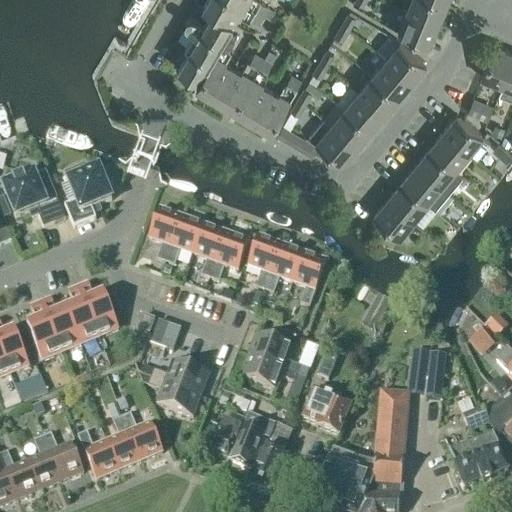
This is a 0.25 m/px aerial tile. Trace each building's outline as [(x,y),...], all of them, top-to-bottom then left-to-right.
[(206,0),(203,6),(212,11),(233,23),(238,14),(249,21),(250,19),(255,10),(238,0),(206,0)] [(238,0),(255,10),(261,1),(261,0),(238,0)] [(439,24),(447,4),(436,0),(411,0),(407,11),(439,24)] [(261,1),(255,10),(264,15),(269,6),(261,1)] [(269,6),(264,15),(270,18),(275,10),(269,6)] [(255,10),(250,19),(259,24),(264,15),(255,10)] [(192,45),(179,68),(195,77),(199,80),(221,44),(226,36),(233,23),(212,11),(199,34),(194,41),(192,45)] [(430,45),(439,24),(407,11),(398,32),(430,45)] [(342,24),(349,29),(356,18),(348,14),(342,24)] [(343,39),(349,29),(342,24),(336,35),(343,39)] [(386,58),(412,80),(427,63),(400,41),(398,43),(389,35),(376,50),(386,58)] [(226,36),(221,44),(230,50),(235,41),(226,36)] [(199,80),(197,84),(199,86),(202,88),(216,96),(234,66),(226,62),(232,51),(230,50),(221,44),(199,80)] [(503,85),(511,62),(511,51),(495,45),(482,77),(503,85)] [(267,51),(263,58),(270,62),(274,55),(267,51)] [(320,62),(328,66),(334,55),(327,51),(320,62)] [(255,53),(250,61),(258,66),(263,58),(255,53)] [(263,58),(258,66),(267,72),(272,63),(270,62),(263,58)] [(399,97),(412,80),(386,58),(372,75),(399,97)] [(234,66),(216,96),(230,104),(235,107),(258,66),(250,61),(248,60),(241,71),(234,66)] [(321,76),(328,66),(320,62),(314,72),(321,76)] [(511,100),(511,62),(503,85),(499,95),(511,100)] [(258,66),(235,107),(236,107),(239,109),(253,118),(271,88),(263,84),(269,73),(267,72),(258,66)] [(291,75),(286,83),(297,89),(301,81),(291,75)] [(385,113),(399,97),(372,75),(358,91),(385,113)] [(271,88),(253,118),(268,126),(271,128),(273,129),(297,89),(286,83),(285,82),(279,93),(271,88)] [(310,82),(305,89),(312,93),(318,98),(323,91),(310,82)] [(298,99),(305,104),(312,93),(305,89),(304,89),(298,99)] [(371,130),(385,113),(358,91),(344,108),(371,130)] [(299,114),(305,104),(298,99),(292,110),(299,114)] [(472,102),(468,111),(487,119),(491,110),(472,102)] [(357,147),(371,130),(344,108),(331,125),(357,147)] [(443,131),(470,153),(484,136),(457,114),(443,131)] [(357,147),(331,125),(324,119),(309,136),(343,164),(357,147)] [(502,136),(505,128),(496,124),(493,132),(502,136)] [(277,135),(286,140),(292,131),(283,126),(277,135)] [(286,140),(295,145),(300,136),(292,131),(286,140)] [(456,170),(470,153),(443,131),(429,148),(456,170)] [(295,145),(304,150),(309,141),(300,136),(295,145)] [(506,136),(502,144),(508,147),(511,139),(506,136)] [(318,146),(309,141),(304,150),(313,156),(318,146)] [(511,153),(511,152),(499,142),(495,148),(508,159),(511,153)] [(463,176),(456,170),(429,148),(415,165),(442,187),(450,193),(463,176)] [(436,209),(450,193),(442,187),(415,165),(401,181),(428,203),(436,209)] [(87,175),(84,168),(64,176),(75,204),(64,208),(73,231),(95,222),(91,211),(111,202),(98,171),(87,175)] [(65,221),(46,175),(34,179),(33,176),(2,189),(15,220),(35,212),(43,230),(65,221)] [(437,210),(436,209),(428,203),(401,181),(388,198),(414,220),(423,227),(437,210)] [(414,220),(388,198),(373,215),(376,218),(384,224),(400,237),(414,220)] [(2,200),(0,201),(0,215),(2,221),(10,218),(2,200)] [(156,262),(165,265),(182,220),(159,211),(148,241),(162,246),(156,262)] [(0,247),(11,243),(2,221),(0,215),(0,247)] [(371,224),(379,231),(384,224),(376,218),(371,224)] [(182,220),(165,265),(174,269),(180,253),(193,258),(204,228),(182,220)] [(226,236),(204,228),(193,258),(206,262),(200,278),(209,281),(226,236)] [(209,281),(218,284),(224,269),(238,274),(249,244),(226,236),(209,281)] [(255,290),(264,293),(281,247),(258,239),(247,269),(261,274),(255,290)] [(303,256),(281,247),(264,293),(273,296),(279,280),(292,285),(303,256)] [(300,306),(309,309),(326,264),(303,256),(292,285),(306,290),(300,306)] [(88,285),(79,289),(82,294),(90,291),(88,285)] [(76,290),(67,294),(70,299),(78,296),(76,290)] [(90,291),(82,294),(84,300),(92,297),(90,291)] [(254,293),(251,304),(258,306),(262,296),(254,293)] [(78,296),(70,299),(72,304),(72,305),(80,302),(78,296)] [(94,300),(84,304),(99,341),(118,333),(103,296),(94,300)] [(378,298),(363,326),(375,332),(390,304),(378,298)] [(50,301),(42,305),(44,310),(52,307),(50,301)] [(74,309),(65,312),(80,348),(99,341),(84,304),(74,309)] [(38,306),(30,310),(32,315),(40,312),(38,306)] [(52,307),(44,310),(46,316),(54,312),(52,307)] [(40,312),(32,315),(34,321),(43,317),(40,312)] [(56,316),(46,320),(61,356),(80,348),(65,312),(56,316)] [(149,336),(154,322),(143,318),(138,332),(149,336)] [(495,319),(485,328),(497,340),(506,331),(495,319)] [(36,324),(26,328),(41,364),(61,356),(46,320),(36,324)] [(161,350),(169,327),(158,323),(150,346),(161,350)] [(169,327),(161,350),(173,354),(181,332),(169,327)] [(497,345),(484,330),(474,338),(468,344),(481,359),(497,345)] [(4,337),(0,339),(0,355),(9,378),(29,369),(14,333),(4,337)] [(248,358),(307,380),(310,372),(287,363),(292,350),(256,337),(248,358)] [(425,390),(430,355),(411,353),(407,388),(425,390)] [(511,357),(507,353),(496,363),(511,379),(511,357)] [(0,381),(9,378),(0,355),(0,381)] [(430,355),(425,390),(424,399),(440,401),(443,376),(442,376),(444,356),(430,355)] [(304,388),(307,380),(248,358),(240,380),(276,393),(281,380),(304,388)] [(316,380),(328,384),(335,365),(323,360),(316,380)] [(151,380),(201,399),(209,377),(172,364),(167,377),(154,372),(151,380)] [(201,399),(151,380),(138,376),(143,387),(161,394),(156,407),(193,420),(201,399)] [(40,378),(29,383),(35,398),(46,393),(40,378)] [(338,439),(350,407),(312,393),(300,423),(316,429),(316,430),(338,439)] [(225,409),(230,398),(223,394),(218,405),(225,409)] [(374,477),(373,480),(360,511),(398,511),(408,397),(380,395),(373,477),(374,477)] [(511,402),(507,398),(501,404),(500,403),(485,418),(489,426),(498,438),(503,433),(511,442),(511,402)] [(123,400),(115,403),(119,414),(128,411),(123,400)] [(235,400),(231,408),(246,414),(249,406),(235,400)] [(115,406),(106,410),(111,420),(119,416),(115,406)] [(39,407),(32,410),(35,418),(43,415),(39,407)] [(489,426),(485,418),(482,410),(462,418),(469,435),(489,426)] [(130,416),(121,420),(140,465),(162,455),(150,426),(136,431),(130,416)] [(251,471),(264,437),(270,439),(276,427),(247,416),(243,426),(229,462),(251,471)] [(106,445),(118,474),(140,465),(121,420),(112,423),(119,439),(106,445)] [(228,462),(240,431),(224,423),(210,454),(228,462)] [(276,427),(270,439),(288,446),(292,434),(287,432),(276,427)] [(498,438),(494,441),(500,456),(511,447),(511,442),(503,433),(498,438)] [(118,474),(106,445),(93,450),(86,434),(77,438),(95,483),(118,474)] [(42,440),(60,485),(83,475),(71,446),(57,452),(51,436),(42,440)] [(494,441),(494,440),(492,436),(448,454),(464,491),(481,484),(482,486),(491,482),(490,480),(508,474),(500,456),(494,441)] [(267,499),(288,446),(270,439),(266,451),(250,492),(267,499)] [(39,459),(26,465),(39,494),(60,485),(42,440),(33,444),(39,459)] [(39,494),(26,465),(13,470),(7,454),(0,457),(0,462),(17,503),(39,494)] [(312,504),(332,511),(360,511),(373,480),(350,470),(353,462),(333,454),(329,462),(318,489),(310,486),(304,500),(312,503),(312,504)] [(0,510),(17,503),(0,462),(0,510)]
